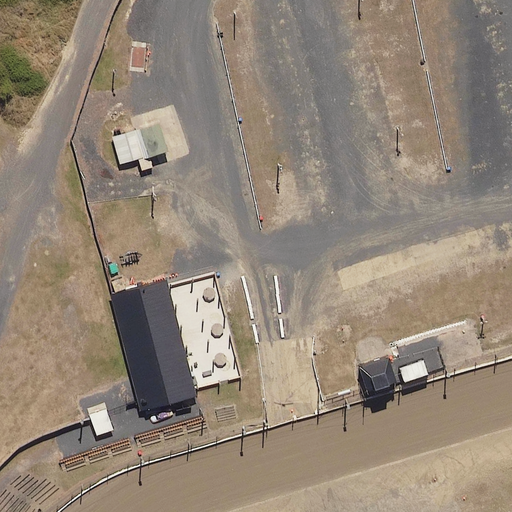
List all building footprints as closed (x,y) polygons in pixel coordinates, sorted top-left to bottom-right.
[(161,122),(111,136),(119,165),(139,160),(142,170),(153,167),(150,157),(169,151),(161,122)] [(162,279),(105,295),(140,413),(197,396),(162,279)] [(371,396),(399,385),(386,354),(358,365),(371,396)] [(424,359),(400,368),(406,383),(430,374),(424,359)] [(105,405),(87,411),(95,433),(113,427),(105,405)]
